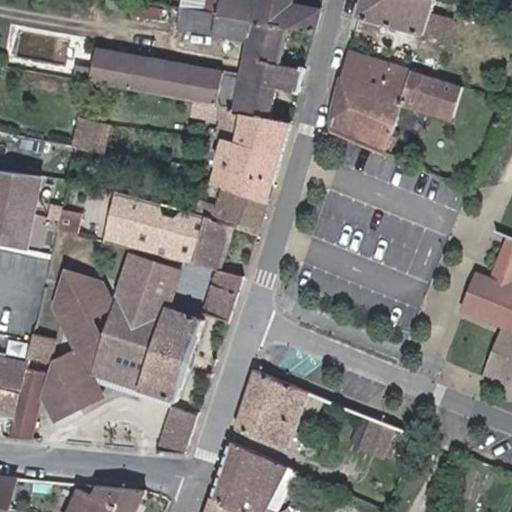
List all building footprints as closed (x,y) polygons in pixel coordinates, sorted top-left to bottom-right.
[(211,0),(209,9),(287,26),(318,33),(324,9),(293,1),(293,0),(211,0)] [(365,0),(362,14),(449,40),(455,19),(437,14),(441,0),(365,0)] [(483,0),(444,0),(480,12),(483,0)] [(483,0),(480,12),(494,16),(500,0),(483,0)] [(244,57),(278,64),(287,26),(209,9),(188,6),(185,23),(249,37),(244,57)] [(466,84),(353,47),(330,125),(388,151),(404,101),(454,116),(466,84)] [(90,48),(87,64),(84,78),(188,99),(215,105),(222,73),(90,48)] [(244,57),(233,109),(271,117),(278,87),(302,93),(308,70),(278,64),(244,57)] [(84,78),(87,64),(70,62),(68,75),(84,78)] [(220,191),(271,203),(295,122),(271,117),(233,109),(215,105),(188,99),(186,108),(197,110),(196,116),(220,121),(215,141),(218,142),(207,188),(220,191)] [(111,137),(82,129),(75,157),(105,164),(111,137)] [(0,210),(36,219),(43,186),(0,176),(0,210)] [(210,225),(235,231),(260,237),(271,203),(220,191),(210,225)] [(225,262),(235,231),(210,225),(110,201),(100,247),(211,271),(214,259),(225,262)] [(0,249),(27,257),(36,219),(0,210),(0,249)] [(82,220),(62,215),(60,225),(57,238),(77,243),(82,220)] [(511,352),(496,347),(483,381),(511,392),(511,239),(504,236),(486,284),(473,279),(470,287),(469,287),(462,304),(464,304),(460,313),(511,332),(511,352)] [(93,298),(77,356),(80,360),(74,364),(62,372),(62,375),(59,374),(51,406),(52,406),(51,411),(62,427),(67,428),(105,405),(105,400),(92,381),(93,379),(179,404),(205,318),(169,308),(180,272),(129,257),(117,302),(103,350),(101,350),(102,347),(92,331),(89,330),(90,325),(95,326),(111,316),(112,311),(105,301),(93,298)] [(225,262),(214,259),(211,271),(212,271),(221,273),(225,262)] [(221,273),(212,271),(200,310),(232,321),(245,279),(221,273)] [(77,356),(93,298),(94,295),(92,294),(64,286),(54,317),(57,318),(55,323),(77,356)] [(53,343),(37,339),(34,354),(31,353),(29,361),(47,366),(53,343)] [(25,377),(0,369),(0,397),(18,403),(25,377)] [(314,392),(261,369),(241,423),(291,447),(314,392)] [(18,405),(13,423),(9,442),(31,444),(47,383),(25,377),(18,403),(18,405)] [(0,421),(13,423),(18,405),(0,399),(0,421)] [(203,418),(173,409),(158,455),(190,458),(203,418)] [(379,454),(392,426),(385,423),(372,451),(379,454)] [(407,433),(392,426),(379,454),(393,461),(407,433)] [(210,511),(279,511),(267,506),(288,462),(236,438),(210,511)] [(9,511),(17,479),(0,477),(0,511),(9,511)] [(142,511),(153,491),(83,485),(78,496),(70,511),(142,511)] [(70,511),(78,496),(62,489),(56,511),(57,511),(70,511)]
